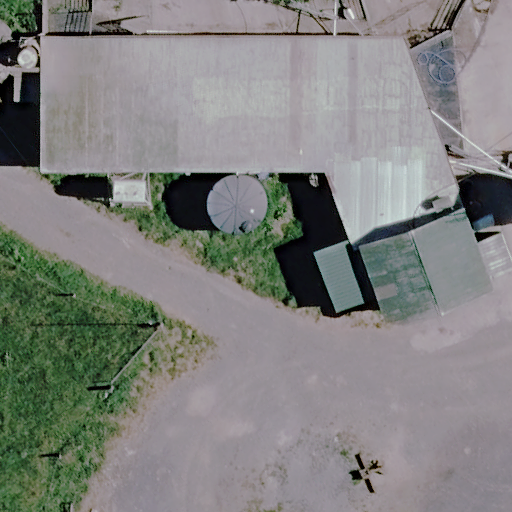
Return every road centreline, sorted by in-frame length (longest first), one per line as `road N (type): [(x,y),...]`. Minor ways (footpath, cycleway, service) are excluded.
road 1 (track): [(0,158),(110,251),(511,397)]
road 2 (track): [(392,484),(511,418)]
